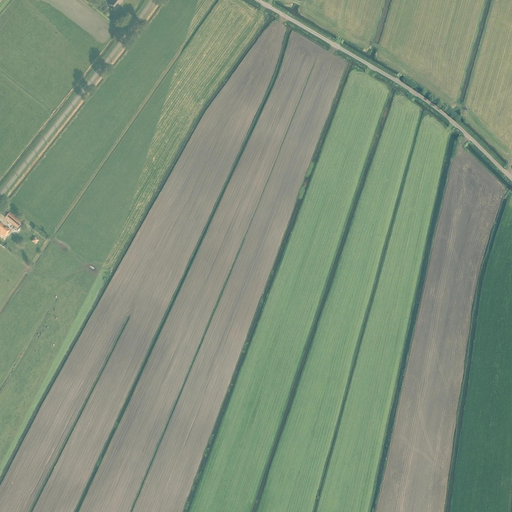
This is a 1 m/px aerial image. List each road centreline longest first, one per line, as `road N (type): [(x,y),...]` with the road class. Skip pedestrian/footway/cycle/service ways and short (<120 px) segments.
road 1 (unclassified): [(511,178),(415,93),(257,0)]
road 2 (unclassified): [(0,195),(154,0)]
